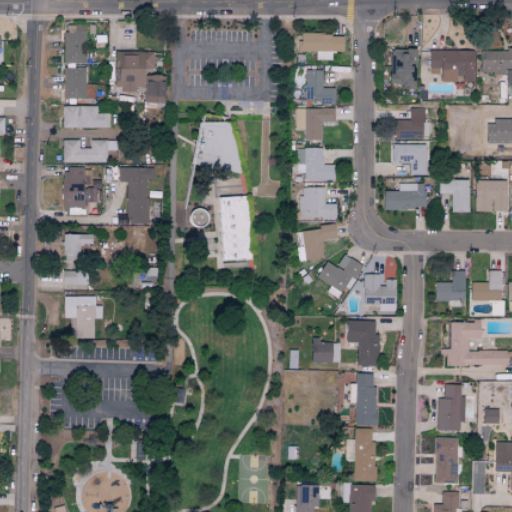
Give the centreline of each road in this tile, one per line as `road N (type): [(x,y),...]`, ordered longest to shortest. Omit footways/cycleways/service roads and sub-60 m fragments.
road 1 (residential): [(26,511),(39,0)]
road 2 (residential): [(39,0),(358,0)]
road 3 (residential): [(419,240),(383,237),(371,221),(369,0)]
road 4 (residential): [(412,511),(419,240)]
